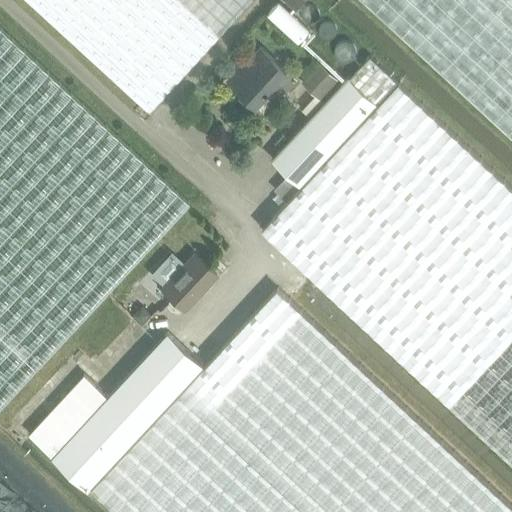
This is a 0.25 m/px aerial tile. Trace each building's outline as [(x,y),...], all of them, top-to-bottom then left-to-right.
[(29,0),(150,111),(251,0),(29,0)] [(284,0),(295,10),(304,0),(284,0)] [(511,0),(369,0),(463,86),(511,130),(511,0)] [(0,406),(189,202),(0,27),(0,406)] [(285,90),(295,78),(260,47),(234,76),(233,75),(228,80),(256,106),(267,94),(268,95),(271,92),(270,90),(277,82),(285,90)] [(273,157),(289,173),(275,188),(288,200),(399,82),(370,55),(350,76),(349,76),(273,157)] [(322,97),(338,79),(320,63),(304,80),(322,97)] [(511,187),(399,82),(288,200),(263,227),(300,263),(511,460),(511,187)] [(195,252),(189,259),(162,286),(184,307),(189,302),(217,273),(195,252)] [(204,366),(93,485),(121,511),(511,511),(511,496),(364,359),(291,291),(282,282),(216,352),(204,366)] [(168,329),(146,353),(106,394),(83,373),(28,433),(51,453),(90,489),(204,366),(168,329)]
